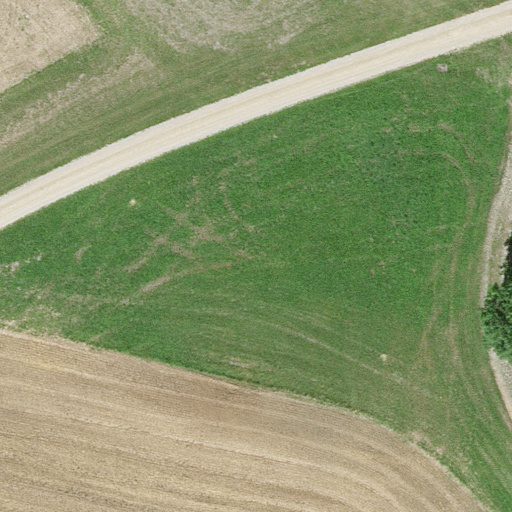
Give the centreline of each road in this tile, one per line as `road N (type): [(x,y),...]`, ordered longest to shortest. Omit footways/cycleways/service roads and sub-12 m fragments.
road 1 (track): [(511,12),(142,143),(0,212)]
road 2 (track): [(511,136),(481,306),(511,402)]
